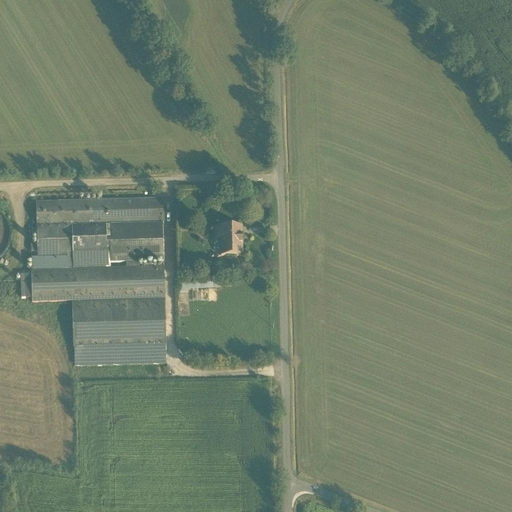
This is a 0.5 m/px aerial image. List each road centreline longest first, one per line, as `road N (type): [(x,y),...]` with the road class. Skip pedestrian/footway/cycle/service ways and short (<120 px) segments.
road 1 (unclassified): [(280,177),(287,478)]
road 2 (unclassified): [(280,177),(38,183)]
road 3 (unclassified): [(288,0),(277,24),(280,177)]
